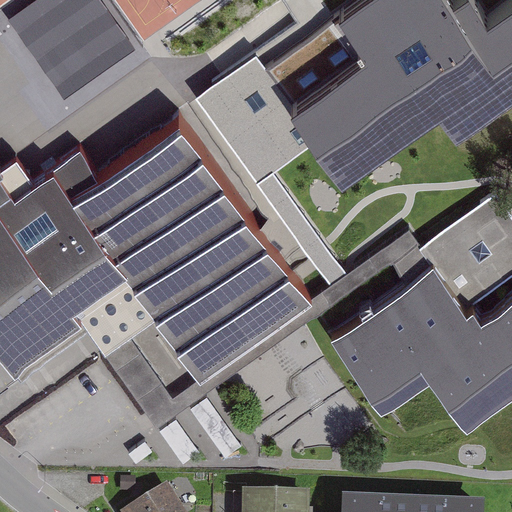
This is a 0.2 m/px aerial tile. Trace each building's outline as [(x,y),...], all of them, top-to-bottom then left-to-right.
[(301,24),(258,56),(344,184),(440,115),(457,139),(511,99),(511,0),(442,49),(430,33),(460,12),(451,0),(357,0),(339,14),(328,0),(326,0),(300,21),(301,24)] [(315,301),(182,113),(100,171),(81,146),(51,167),(53,169),(35,182),(17,156),(0,168),(0,167),(0,345),(23,378),(89,331),(97,342),(107,357),(115,350),(132,339),(155,322),(199,383),(315,301)] [(175,399),(132,339),(115,350),(107,357),(156,428),(393,263),(407,283),(435,264),(467,312),(473,309),(511,279),(511,215),(496,192),(422,245),(411,230),(315,301),(199,383),(175,399)] [(407,283),(330,336),(381,411),(430,378),(467,427),(511,394),(511,303),(481,320),(473,309),(467,312),(435,264),(407,283)] [(242,444),(207,396),(191,408),(226,456),(242,444)] [(176,418),(159,430),(183,463),(200,451),(176,418)] [(145,440),(128,452),(136,463),(153,451),(145,440)] [(136,478),(121,478),(121,493),(136,493),(136,478)] [(182,511),(167,488),(128,511),(182,511)] [(242,497),(242,511),(309,511),(310,498),(242,497)] [(481,511),(482,503),(345,497),(344,511),(481,511)]
